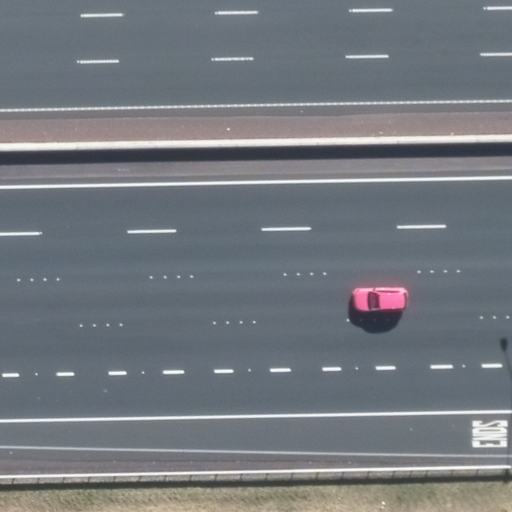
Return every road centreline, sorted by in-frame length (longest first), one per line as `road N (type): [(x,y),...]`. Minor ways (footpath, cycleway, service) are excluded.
road 1 (motorway): [(0,23),(511,14)]
road 2 (motorway): [(511,274),(0,283)]
